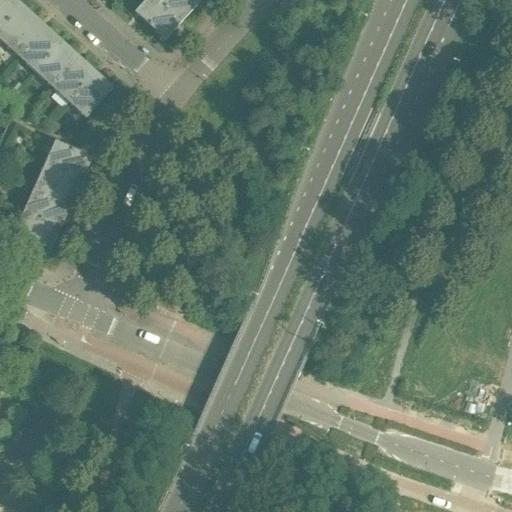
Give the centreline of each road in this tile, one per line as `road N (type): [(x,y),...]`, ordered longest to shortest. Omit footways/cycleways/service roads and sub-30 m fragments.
road 1 (primary): [(217,511),(404,92)]
road 2 (tertiary): [(485,473),(384,441),(74,312)]
road 3 (primary): [(348,126),(176,511)]
road 4 (tertiary): [(74,312),(178,92)]
road 5 (residential): [(178,92),(68,0)]
road 6 (primary): [(404,0),(348,126)]
road 7 (primary): [(383,0),(348,126)]
road 8 (tertiary): [(178,92),(259,0)]
